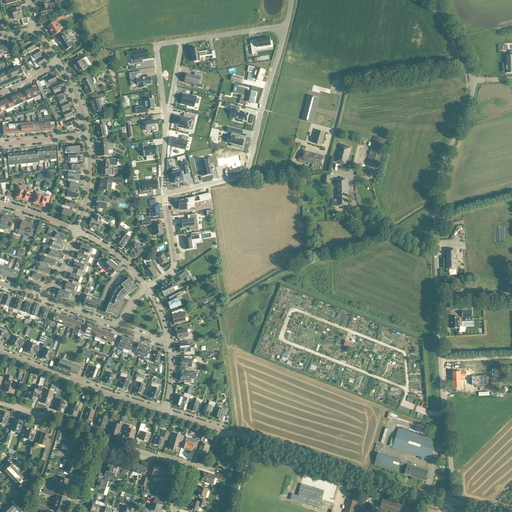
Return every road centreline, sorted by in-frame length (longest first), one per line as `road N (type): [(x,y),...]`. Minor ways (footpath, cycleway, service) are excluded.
road 1 (unclassified): [(450,501),(164,411)]
road 2 (unclassified): [(436,254),(438,183),(473,82),(436,0)]
road 3 (unclassified): [(450,501),(436,254)]
road 4 (residential): [(285,31),(246,173),(164,194)]
road 5 (unclassified): [(164,411),(0,351)]
road 6 (residential): [(436,254),(354,205),(351,172)]
